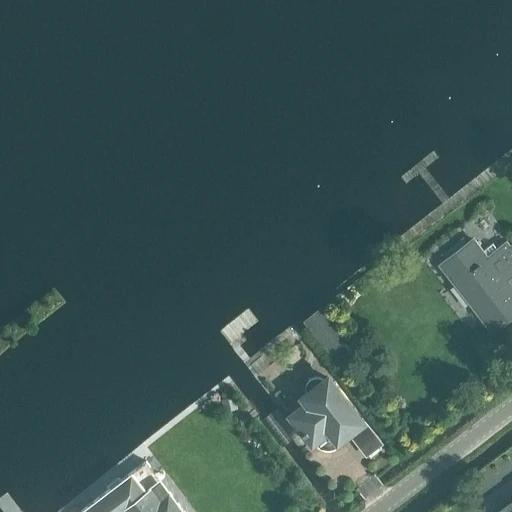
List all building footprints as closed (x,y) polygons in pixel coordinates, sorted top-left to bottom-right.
[(511,245),(510,247),(506,242),(498,249),(493,242),(482,250),(473,239),(442,263),(493,330),(511,314),(511,288),(505,279),(511,273),(511,245)] [(320,306),(303,321),(335,361),(353,346),(320,306)] [(350,430),(362,420),(329,377),(325,380),(322,378),(318,377),(314,377),(311,378),(310,379),(308,382),(307,385),(307,389),(309,392),(305,396),(309,401),(293,414),(305,430),(304,431),(306,434),(307,433),(313,440),(314,439),(317,442),(319,445),(323,447),(327,448),(331,448),(334,447),(338,445),(341,442),(342,443),(343,443),(333,430),(344,422),(350,430)] [(185,511),(146,461),(130,473),(80,511),(81,511),(185,511)] [(511,511),(511,497),(493,511),(511,511)]
